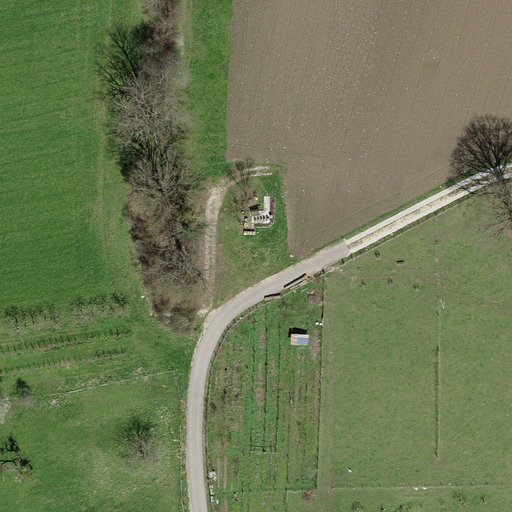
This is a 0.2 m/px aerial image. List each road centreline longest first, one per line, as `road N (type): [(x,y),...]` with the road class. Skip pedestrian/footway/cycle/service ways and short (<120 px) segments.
road 1 (track): [(346,248),(241,302),(215,326),(195,389),(199,511)]
road 2 (track): [(346,248),(511,170)]
